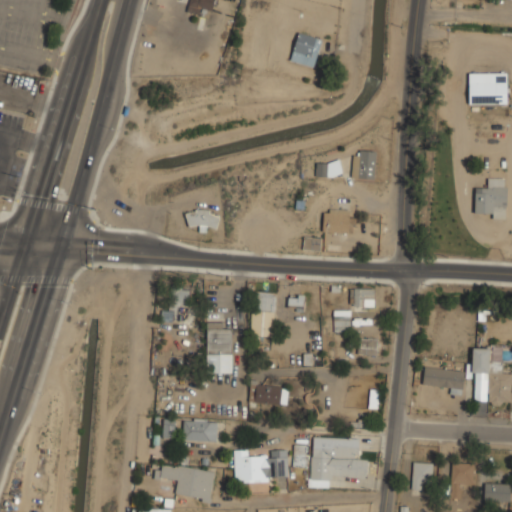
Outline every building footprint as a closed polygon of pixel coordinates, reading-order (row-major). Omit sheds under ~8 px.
[(213,13),(214,0),(189,0),(188,10),(213,13)] [(313,66),(322,38),(298,31),(290,59),(313,66)] [(468,71),(468,103),(507,103),(507,71),(468,71)] [(352,178),(375,178),(375,148),(352,148),(352,178)] [(341,176),(341,160),(316,160),(316,176),(341,176)] [(506,177),(485,177),(485,187),(475,187),(475,215),(484,215),(484,218),(506,218),(506,177)] [(203,228),(204,224),(216,228),(220,215),(191,206),(185,222),(203,228)] [(353,208),(323,208),(323,232),(353,232),(353,208)] [(321,236),(304,235),(303,249),(320,250),(321,236)] [(162,309),(162,320),(175,320),(176,305),(188,305),(189,285),(171,284),(170,309),(162,309)] [(374,306),(374,287),(350,287),(350,306),(374,306)] [(251,334),(274,334),(274,290),(251,290),(251,334)] [(304,307),(304,294),(288,294),(288,307),(304,307)] [(350,309),(333,309),(333,331),(350,331),(350,309)] [(207,372),(232,372),(232,327),(223,327),(223,322),(207,322),(207,372)] [(378,354),(378,337),(358,337),(358,354),(378,354)] [(511,372),(502,372),(502,360),(490,359),(490,347),(472,347),(472,371),(487,371),(487,404),(511,404),(511,372)] [(439,397),(446,360),(437,359),(429,395),(439,397)] [(281,403),(281,383),(254,383),(254,403),(281,403)] [(175,437),(175,417),(163,417),(163,437),(175,437)] [(216,418),(183,418),(183,440),(216,440),(216,418)] [(310,477),(366,478),(366,459),(357,459),(358,436),(311,435),(310,477)] [(306,443),(293,443),(293,465),(306,465),(306,443)] [(287,481),(287,448),(234,449),(234,481),(287,481)] [(432,461),(412,461),(413,488),(422,488),(422,481),(432,481),(432,461)] [(175,496),(210,500),(214,468),(159,462),(157,478),(177,480),(175,496)] [(473,486),(473,462),(451,462),(451,497),(460,497),(460,486),(473,486)] [(510,482),(484,482),(484,500),(510,500),(510,482)]
